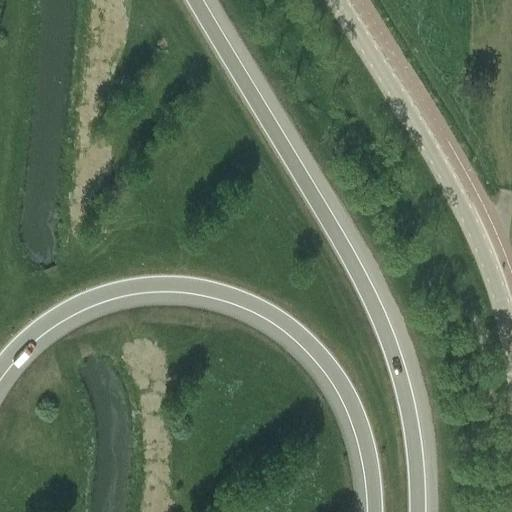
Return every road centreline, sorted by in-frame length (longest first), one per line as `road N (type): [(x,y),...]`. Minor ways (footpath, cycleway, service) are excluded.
road 1 (motorway): [(417,511),(412,432),(393,354),(365,288),(194,0)]
road 2 (motorway): [(0,373),(26,339),(84,305),(142,290),(202,292),(250,306),(301,338),(334,375),(361,423),(376,511)]
road 3 (unclassified): [(511,340),(464,207),(339,0)]
